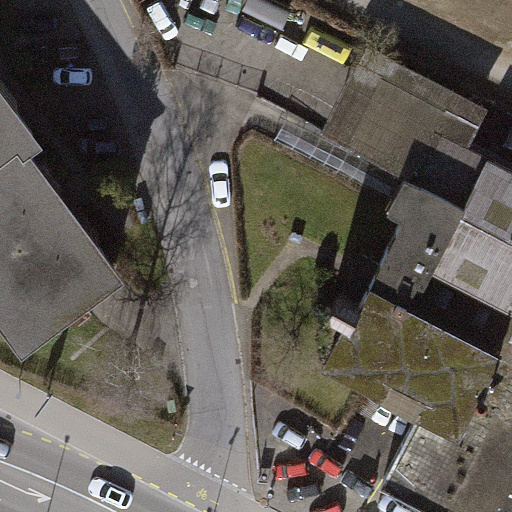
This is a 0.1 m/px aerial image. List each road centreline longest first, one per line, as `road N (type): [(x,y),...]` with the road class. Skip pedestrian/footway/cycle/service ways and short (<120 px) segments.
road 1 (residential): [(184,511),(217,435),(222,376),(187,228),(94,0)]
road 2 (track): [(372,0),(511,70)]
